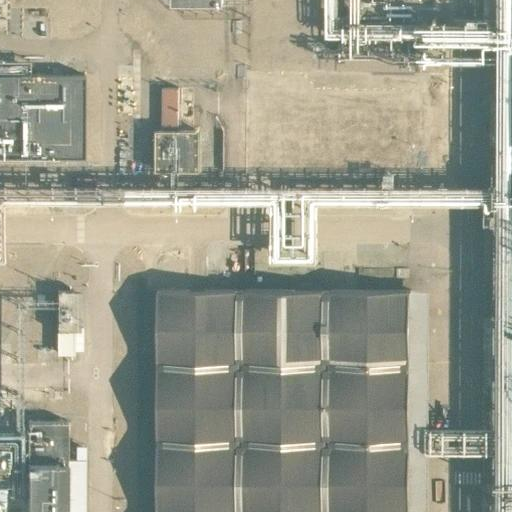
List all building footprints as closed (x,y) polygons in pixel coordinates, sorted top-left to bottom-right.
[(0,157),(85,158),(85,78),(0,77),(0,157)] [(200,129),(196,129),(196,91),(177,91),(177,129),(154,130),(154,170),(200,170),(200,129)] [(59,287),(58,350),(76,350),(77,287),(59,287)] [(158,511),(411,511),(410,290),(157,290),(158,511)] [(27,511),(67,511),(68,420),(28,420),(27,511)]
